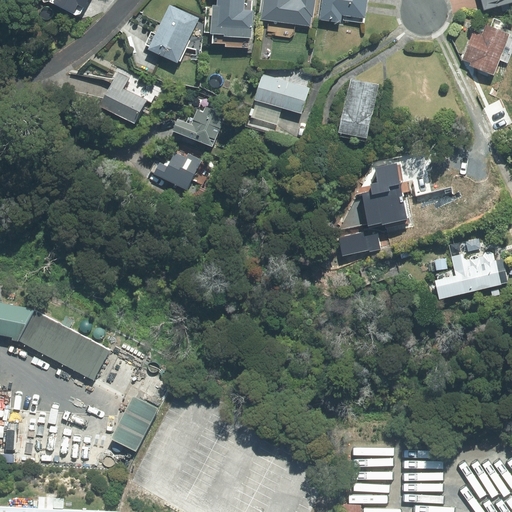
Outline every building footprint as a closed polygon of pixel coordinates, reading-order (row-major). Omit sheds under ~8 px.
[(76,15),(80,14),(88,0),(42,0),(44,2),(48,1),(76,15)] [(249,38),(251,38),(253,11),(243,11),(244,0),(217,0),(217,5),(213,5),(211,34),(213,34),(212,43),(225,44),(225,47),(248,48),(249,38)] [(290,38),(294,34),(295,24),(311,26),(312,18),(314,18),(316,0),(262,0),(260,20),(269,21),(267,34),(290,38)] [(321,0),(319,20),(341,23),(342,15),(344,16),(344,20),(365,23),(367,0),(321,0)] [(511,0),(481,0),(484,9),(511,1),(511,0)] [(148,49),(177,63),(198,19),(169,5),(156,34),(151,32),(145,45),(149,47),(148,49)] [(508,63),(511,52),(511,31),(505,29),(507,23),(494,18),(491,27),(486,25),(482,35),(474,31),(463,60),(471,63),(470,65),(494,75),(500,60),(508,63)] [(129,78),(118,72),(100,106),(134,123),(146,100),(123,89),(129,78)] [(282,108),(302,114),(309,88),(263,74),(255,100),(257,100),(282,108)] [(365,138),(367,139),(379,85),(351,79),(339,132),(341,132),(340,136),(364,141),(365,138)] [(252,117),(277,124),(282,108),(257,100),(252,117)] [(177,119),(173,131),(212,147),(226,115),(206,107),(204,112),(197,110),(191,124),(177,119)] [(186,158),(174,152),(167,166),(155,160),(150,171),(155,173),(154,174),(187,190),(202,160),(188,153),(186,158)] [(432,156),(416,180),(462,210),(478,187),(462,176),(469,166),(451,154),(444,164),(432,156)] [(358,194),(339,229),(368,223),(369,226),(381,223),(382,225),(385,224),(386,228),(414,223),(408,192),(411,191),(409,181),(401,182),(397,163),(375,167),(378,183),(371,184),(372,191),(358,194)] [(377,229),(338,237),(342,256),(369,250),(369,252),(381,249),(377,229)] [(439,299),(502,285),(502,284),(509,283),(504,259),(495,261),(494,254),(490,252),(485,253),(483,256),(479,257),(476,255),(472,256),(470,259),(467,260),(464,258),(463,254),(451,256),(456,276),(435,280),(439,299)] [(0,303),(0,335),(12,338),(13,340),(93,382),(109,350),(33,311),(0,303)] [(174,372),(143,356),(134,375),(165,391),(174,372)] [(131,382),(126,391),(132,394),(157,407),(161,398),(131,382)] [(158,408),(133,395),(111,438),(136,450),(158,408)]
